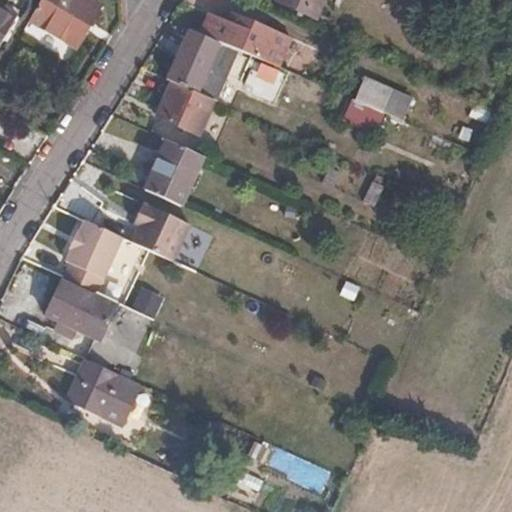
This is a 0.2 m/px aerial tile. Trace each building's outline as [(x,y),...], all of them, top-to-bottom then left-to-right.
[(104,8),(91,0),(45,0),(33,20),(79,49),(104,8)] [(323,0),(279,0),(279,3),(316,18),(323,0)] [(0,51),(21,16),(0,3),(0,51)] [(293,36),(234,11),(230,21),(212,13),(203,33),(281,67),(293,36)] [(175,84),(201,96),(217,102),(237,52),(190,32),(169,81),(175,84)] [(288,86),(254,71),(247,90),(281,104),(288,86)] [(217,102),(201,96),(175,84),(160,119),(202,138),(218,103),(217,102)] [(388,93),(368,85),(360,103),(380,112),(386,97),(388,93)] [(406,106),(386,97),(380,112),(400,120),(406,106)] [(366,111),(359,107),(351,126),(357,130),(366,111)] [(207,159),(170,143),(151,184),(189,200),(207,159)] [(197,216),(149,194),(140,215),(144,217),(132,245),(175,264),(197,216)] [(126,242),(87,224),(82,236),(77,235),(69,253),(73,255),(68,266),(74,269),(69,280),(101,295),(126,242)] [(99,298),(64,282),(48,317),(61,323),(57,332),(67,336),(70,328),(84,334),(99,298)] [(162,322),(141,313),(134,329),(154,338),(162,322)] [(90,350),(86,359),(126,377),(130,368),(90,350)] [(141,384),(126,377),(86,359),(67,401),(122,426),(141,384)]
